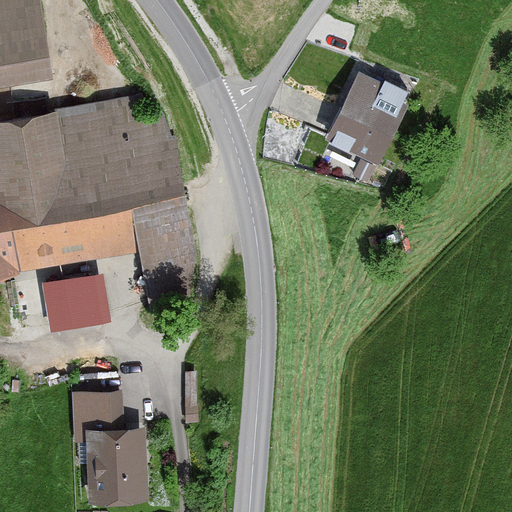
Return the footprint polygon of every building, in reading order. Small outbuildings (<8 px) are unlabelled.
[(34,0),(11,0),(0,2),(0,83),(48,76),(34,0)] [(408,95),(353,70),(323,140),(378,164),(408,95)] [(0,275),(134,253),(138,278),(197,268),(172,122),(148,126),(143,95),(0,119),(0,275)] [(328,165),(349,174),(356,157),(335,148),(328,165)] [(353,177),(367,183),(373,168),(358,162),(353,177)] [(99,313),(92,273),(56,280),(63,320),(99,313)] [(121,390),(72,391),(73,443),(83,442),(84,500),(145,499),(143,425),(122,426),(121,390)]
